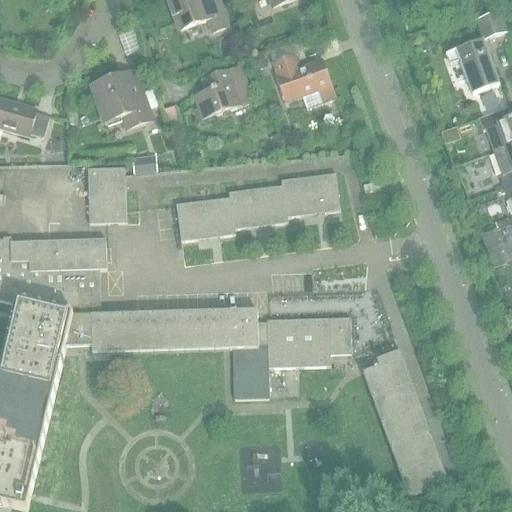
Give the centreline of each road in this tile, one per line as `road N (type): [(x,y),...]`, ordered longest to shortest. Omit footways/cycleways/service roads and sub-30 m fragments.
road 1 (residential): [(511,448),(350,0)]
road 2 (residential): [(113,0),(67,70),(34,79),(0,72)]
